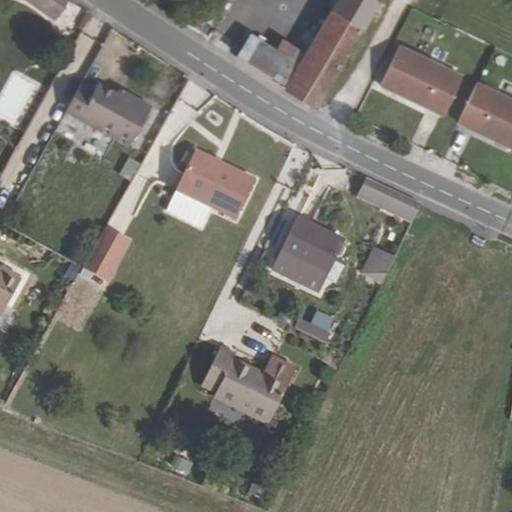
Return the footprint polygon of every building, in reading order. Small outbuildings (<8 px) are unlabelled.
[(68,8),(57,0),(21,0),(20,2),(56,26),(68,8)] [(199,0),(178,34),(189,41),(201,23),(207,27),(223,0),(199,0)] [(334,0),(291,73),(290,73),(276,96),(305,112),(370,0),(334,0)] [(232,68),(276,96),(290,73),(246,45),(232,68)] [(422,114),(442,75),(398,52),(378,91),(422,114)] [(88,90),(75,84),(60,110),(124,145),(146,106),(119,92),(117,97),(92,83),(88,90)] [(4,122),(16,129),(31,102),(19,95),(4,122)] [(511,103),(496,95),(475,135),(511,153),(511,103)] [(128,157),(119,174),(132,180),(141,164),(128,157)] [(237,226),(255,189),(196,160),(177,197),(212,214),(237,226)] [(381,210),(390,194),(367,183),(358,200),(381,210)] [(421,209),(390,194),(381,210),(412,226),(421,209)] [(212,214),(177,197),(165,217),(202,234),(212,214)] [(129,225),(106,212),(83,254),(106,266),(129,225)] [(325,283),(343,247),(298,222),(280,259),(325,283)] [(395,256),(398,249),(380,239),(367,265),(386,274),(387,271),(374,265),(382,249),(395,256)] [(374,265),(387,271),(395,256),(382,249),(374,265)] [(325,283),(280,259),(272,274),(317,298),(325,283)] [(0,304),(14,278),(0,270),(0,304)] [(331,340),(298,324),(296,334),(327,350),(331,340)] [(202,390),(213,395),(214,402),(268,430),(288,390),(265,379),(235,365),(235,357),(221,350),(202,390)] [(294,374),(271,362),(265,379),(288,390),(294,374)]
